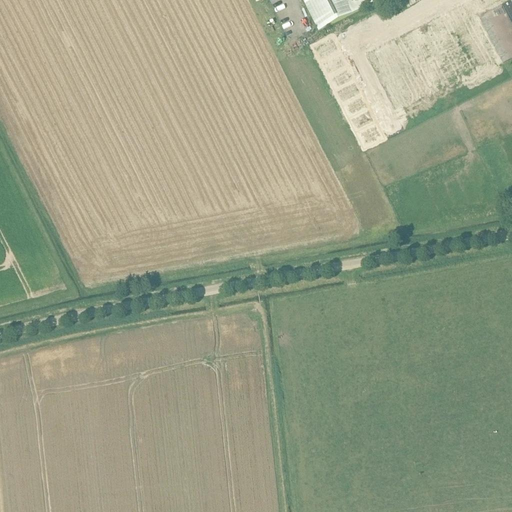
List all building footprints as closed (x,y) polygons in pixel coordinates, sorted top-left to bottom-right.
[(357,0),(358,0),(353,2),(351,0),(302,0),(319,32),(381,0),(357,0)] [(473,0),(468,3),(475,17),(485,12),(479,0),(473,0)] [(479,0),(485,12),(496,6),(492,0),(479,0)] [(451,12),(466,40),(468,39),(483,31),(475,17),(468,3),(451,12)] [(511,4),(502,10),(511,28),(511,4)] [(453,47),(466,40),(451,12),(435,20),(450,49),(453,47)] [(433,57),(439,54),(450,49),(435,20),(418,29),(433,57)] [(392,43),(407,71),(410,70),(425,62),(433,57),(418,29),(392,43)] [(483,31),(468,39),(481,64),(496,56),(483,31)] [(320,64),(342,52),(333,35),(311,46),(320,64)] [(481,64),(468,39),(466,40),(453,47),(466,71),(481,64)] [(383,84),(396,77),(407,71),(392,43),(368,56),(383,84)] [(452,79),(466,71),(453,47),(450,49),(439,54),(452,79)] [(349,66),(342,52),(320,64),(327,77),(349,66)] [(425,62),(438,87),(452,79),(439,54),(433,57),(425,62)] [(438,87),(425,62),(410,70),(423,94),(438,87)] [(327,77),(334,91),(356,80),(349,66),(327,77)] [(410,70),(407,71),(396,77),(409,102),(423,94),(410,70)] [(396,77),(383,84),(396,109),(409,102),(396,77)] [(363,94),(356,80),(334,91),(341,105),(363,94)] [(341,105),(348,119),(370,108),(363,94),(341,105)] [(377,122),(370,108),(348,119),(355,133),(377,122)] [(377,122),(355,133),(357,139),(363,151),(386,140),(377,122)]
